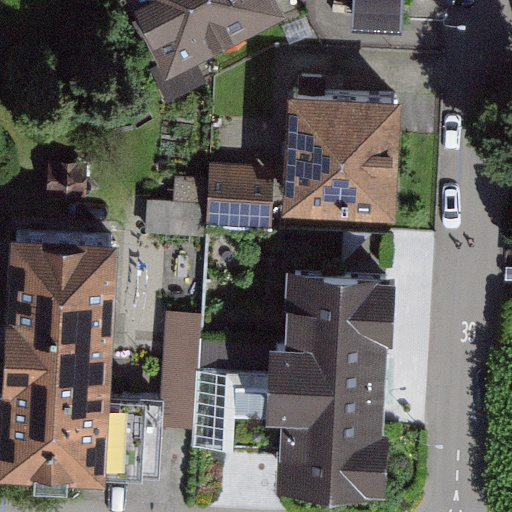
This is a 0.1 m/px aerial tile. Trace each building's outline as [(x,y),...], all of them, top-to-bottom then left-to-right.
[(275,6),(271,0),(124,0),(158,66),(275,6)] [(289,80),(284,200),(398,205),(403,84),(289,80)] [(211,160),(208,222),(272,225),(275,163),(211,160)] [(111,238),(5,231),(0,304),(0,472),(94,479),(111,238)] [(384,491),(393,271),(289,267),(286,336),(262,335),(259,419),(283,420),(281,487),(384,491)]
